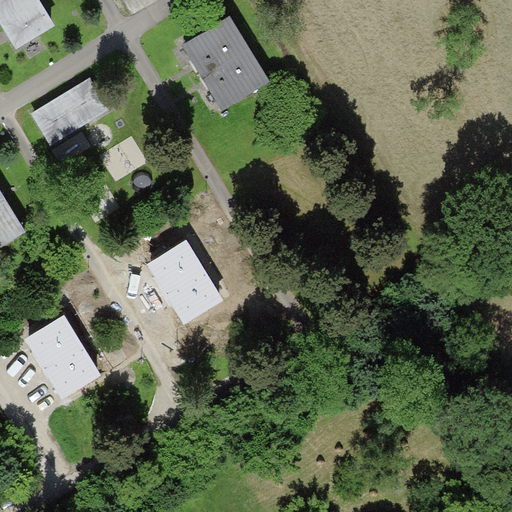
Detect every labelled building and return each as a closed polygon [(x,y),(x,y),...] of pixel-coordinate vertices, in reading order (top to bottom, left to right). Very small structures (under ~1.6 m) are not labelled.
[(0,0),(0,21),(8,34),(16,47),(55,24),(40,0),(0,0)] [(230,16),(184,43),(197,64),(207,83),(223,109),(269,81),(230,16)] [(110,108),(91,77),(32,113),(50,143),(110,108)] [(0,190),(0,247),(26,232),(0,190)] [(186,240),(147,263),(152,271),(155,276),(153,277),(170,305),(172,304),(175,309),(184,323),(223,300),(186,240)] [(64,316),(27,340),(36,354),(54,384),(63,398),(101,374),(64,316)]
